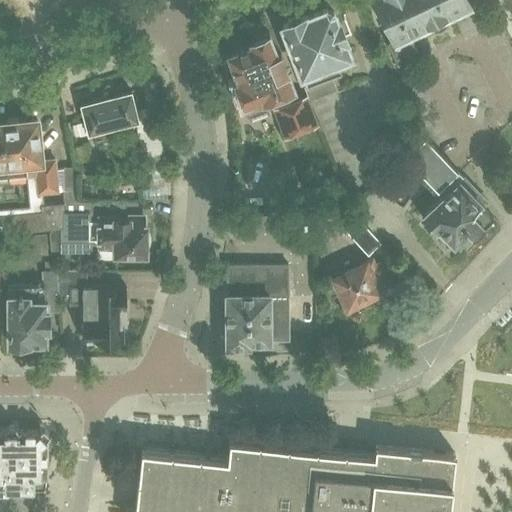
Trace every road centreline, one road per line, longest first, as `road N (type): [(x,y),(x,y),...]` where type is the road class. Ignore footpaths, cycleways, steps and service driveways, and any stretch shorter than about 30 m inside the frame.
road 1 (residential): [(164,381),(378,375),(435,345),(511,265)]
road 2 (residential): [(164,381),(205,202),(204,139),(170,14)]
road 3 (residential): [(0,65),(88,45),(170,14)]
road 4 (residential): [(78,511),(92,386)]
